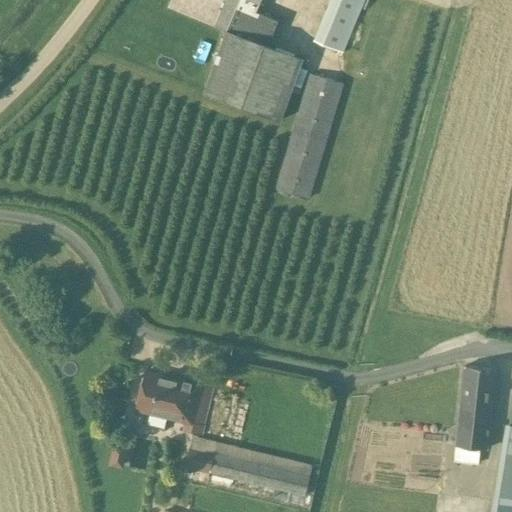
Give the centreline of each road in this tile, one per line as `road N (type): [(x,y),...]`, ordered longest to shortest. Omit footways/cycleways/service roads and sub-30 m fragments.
road 1 (unclassified): [(511,348),(355,379),(172,341),(127,319),(72,237),(48,223),(0,215)]
road 2 (unknown): [(493,347),(462,511)]
road 3 (unclassified): [(0,104),(90,0)]
